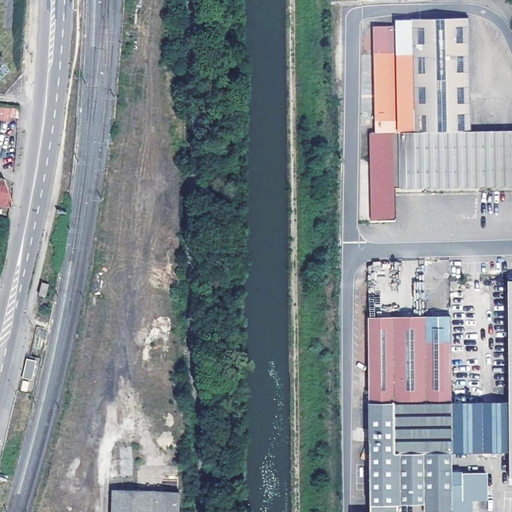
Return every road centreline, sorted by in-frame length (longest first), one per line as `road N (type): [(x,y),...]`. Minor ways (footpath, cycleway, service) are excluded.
road 1 (track): [(292,0),(296,511)]
road 2 (unclassified): [(498,20),(462,8),(357,19),(350,251)]
road 3 (secondary): [(56,1),(47,134),(0,353)]
road 4 (unclassified): [(350,251),(347,511)]
road 5 (unclassified): [(511,247),(350,251)]
